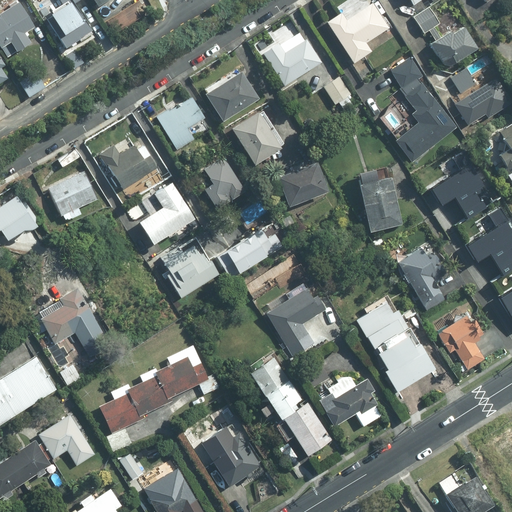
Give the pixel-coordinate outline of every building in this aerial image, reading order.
[(0,9),(0,44),(7,57),(35,41),(27,27),(35,22),(22,0),(17,0),(0,10),(0,9)] [(62,0),(65,4),(46,16),(66,47),(95,28),(77,1),(78,0),(62,0)] [(98,0),(104,9),(118,0),(98,0)] [(340,7),(324,16),(352,63),(371,52),(365,42),(391,27),(375,0),(372,0),(345,16),(340,7)] [(432,6),(415,16),(446,69),(482,48),(466,21),(447,32),(432,6)] [(277,37),(261,48),(285,86),(324,63),(309,37),(286,51),(277,37)] [(0,55),(0,82),(12,75),(0,55)] [(243,66),(207,88),(225,118),(261,95),(243,66)] [(456,127),(420,76),(400,89),(422,120),(401,135),(415,155),(456,127)] [(511,99),(499,76),(455,100),(469,125),(511,100),(511,99)] [(213,130),(193,95),(157,116),(177,150),(213,130)] [(265,106),(234,125),(257,162),(288,143),(265,106)] [(511,121),(499,130),(510,148),(494,157),(511,187),(511,186),(511,121)] [(134,132),(99,155),(122,190),(157,168),(134,132)] [(225,154),(198,171),(220,206),(247,189),(225,154)] [(322,156),(279,169),(289,204),(333,191),(322,156)] [(69,173),(46,184),(61,217),(101,199),(85,166),(69,173)] [(393,169),(362,175),(374,229),(404,223),(393,169)] [(198,220),(175,183),(156,194),(165,207),(142,222),(157,245),(198,220)] [(35,213),(20,190),(0,203),(0,228),(6,237),(23,226),(28,225),(35,220),(35,213)] [(264,228),(218,256),(232,278),(284,245),(277,234),(270,238),(264,228)] [(430,252),(424,244),(411,252),(399,250),(400,260),(400,263),(401,266),(402,269),(403,273),(405,276),(407,279),(408,281),(410,283),(412,285),(416,287),(416,286),(428,307),(447,296),(438,280),(444,277),(444,275),(450,271),(436,249),(430,252)] [(186,252),(184,249),(165,260),(173,272),(169,275),(183,298),(221,274),(215,260),(212,262),(206,253),(203,254),(196,245),(186,252)] [(80,283),(62,294),(66,301),(43,314),(58,341),(62,339),(69,351),(99,333),(92,321),(99,317),(80,283)] [(311,287),(309,284),(267,309),(288,345),(310,332),(303,321),(328,307),(322,294),(318,295),(313,286),(311,287)] [(430,370),(388,299),(359,316),(400,389),(430,370)] [(472,314),(471,311),(446,326),(446,327),(442,330),(454,349),(460,346),(472,366),(490,356),(480,339),(486,336),(484,333),(489,330),(477,312),(472,314)] [(59,387),(39,353),(19,365),(39,399),(59,387)] [(130,390),(101,403),(113,430),(147,416),(145,412),(173,399),(172,395),(210,377),(202,360),(195,363),(190,354),(157,369),(159,373),(129,386),(130,390)] [(269,394),(271,393),(291,378),(276,354),(254,369),(269,394)] [(306,368),(316,385),(331,376),(322,360),(306,368)] [(39,399),(19,365),(0,376),(0,378),(19,412),(39,399)] [(378,389),(370,375),(337,395),(334,389),(321,397),(337,423),(361,409),(363,412),(381,402),(374,391),(378,389)] [(0,423),(19,412),(0,378),(0,423)] [(306,401),(291,378),(271,393),(285,416),(287,414),(306,401)] [(310,399),(306,401),(287,414),(311,453),(334,437),(310,399)] [(47,438),(41,442),(50,457),(55,454),(56,456),(67,449),(77,464),(96,452),(71,412),(42,431),(47,438)] [(126,426),(107,434),(114,450),(133,441),(126,426)] [(202,439),(195,428),(187,434),(195,444),(202,439)] [(53,463),(50,457),(41,442),(37,437),(8,456),(23,482),(53,463)] [(263,464),(248,441),(232,451),(230,449),(216,459),(232,484),(263,464)] [(145,471),(132,451),(121,458),(135,478),(145,471)] [(0,496),(23,482),(8,456),(0,460),(0,496)] [(511,464),(495,475),(511,501),(511,464)] [(164,488),(158,478),(144,486),(158,509),(153,511),(208,511),(187,475),(164,488)] [(479,511),(490,506),(472,477),(441,495),(450,511),(479,511)] [(124,503),(113,486),(96,497),(93,491),(82,499),(86,503),(72,511),(121,511),(118,507),(124,503)]
